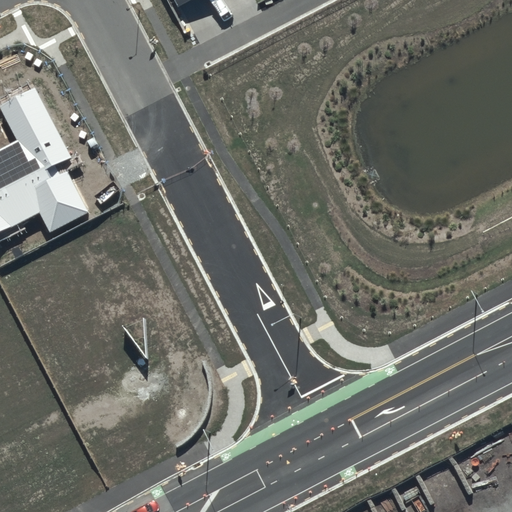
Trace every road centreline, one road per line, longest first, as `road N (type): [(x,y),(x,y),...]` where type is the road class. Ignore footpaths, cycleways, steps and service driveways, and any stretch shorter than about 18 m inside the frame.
road 1 (residential): [(91,0),(325,444)]
road 2 (secondary): [(325,444),(511,347)]
road 3 (secondary): [(196,511),(325,444)]
